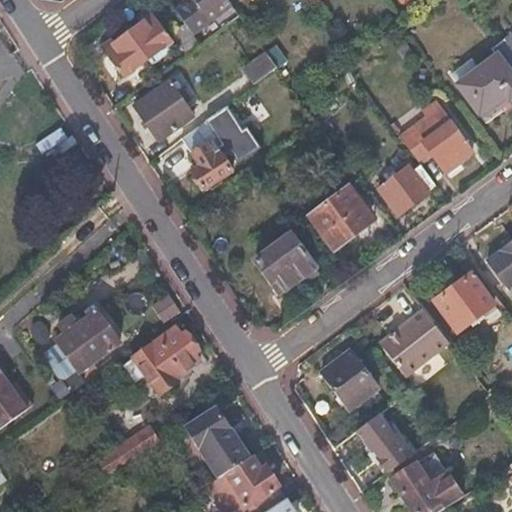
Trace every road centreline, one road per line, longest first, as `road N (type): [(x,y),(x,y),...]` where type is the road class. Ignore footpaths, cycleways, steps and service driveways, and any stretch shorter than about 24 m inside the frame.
road 1 (residential): [(259,375),(45,42)]
road 2 (residential): [(511,185),(259,375)]
road 3 (residential): [(347,511),(259,375)]
